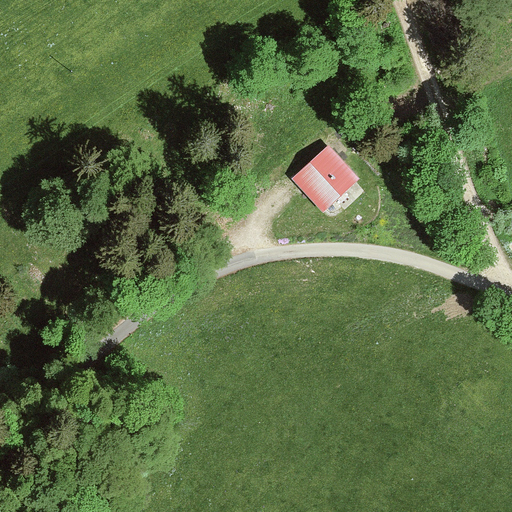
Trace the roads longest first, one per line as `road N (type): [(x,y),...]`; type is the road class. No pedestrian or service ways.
road 1 (unclassified): [(0,463),(87,354),(224,264),(299,251),(375,250),(511,289)]
road 2 (track): [(511,285),(456,169),(394,0)]
